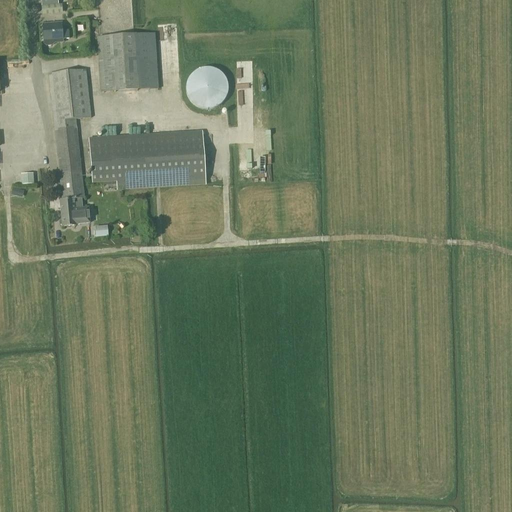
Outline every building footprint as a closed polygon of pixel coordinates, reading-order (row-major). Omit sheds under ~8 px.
[(42,25),(44,41),(44,44),(47,47),(52,46),(54,43),(54,40),(69,39),(68,30),(62,31),(61,23),(42,25)] [(154,34),(97,38),(101,93),(158,90),(154,34)] [(227,90),(228,87),(227,83),(226,80),(225,76),(223,73),(219,70),(216,68),(212,67),(209,66),(204,67),(201,67),(198,69),(194,71),(191,75),(189,78),(188,82),(187,86),(188,90),(188,93),(190,97),(193,100),(196,103),(199,105),(204,106),(208,107),(211,106),(216,105),(219,103),(222,101),(224,98),(226,94),(227,90)] [(48,75),(60,183),(82,181),(76,120),(91,119),(86,71),(48,75)] [(202,132),(88,139),(91,179),(116,178),(117,181),(117,189),(205,184),(204,166),(202,132)] [(33,184),(32,173),(20,174),(20,185),(33,184)] [(84,199),(82,181),(60,183),(62,201),(59,201),(61,218),(67,217),(66,211),(83,209),(82,199),(84,199)] [(12,188),(10,194),(21,197),(23,192),(12,188)] [(89,208),(83,209),(66,211),(67,217),(61,218),(62,227),(76,226),(76,225),(90,223),(89,208)] [(92,227),(93,238),(107,237),(106,226),(92,227)]
